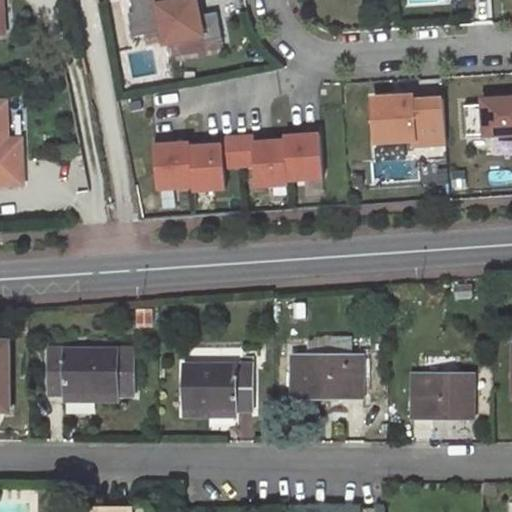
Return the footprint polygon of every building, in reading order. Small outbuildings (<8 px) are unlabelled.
[(215,0),(132,0),(135,12),(130,13),(135,36),(164,30),(167,42),(204,35),(205,42),(223,38),(215,0)] [(414,96),(374,99),(377,143),(416,140),(416,146),(447,144),(444,99),(414,101),(414,96)] [(484,104),(464,105),(466,136),(511,133),(511,98),(484,100),(484,104)] [(8,101),(0,101),(0,184),(25,184),(24,152),(10,152),(9,138),(8,101)] [(171,135),(155,136),(157,187),(194,185),(194,189),(225,188),(224,166),(255,165),(256,186),(288,184),(288,180),(324,178),(321,128),(305,129),(305,135),(286,136),(286,141),(255,142),(255,135),(222,137),(222,144),(191,145),(190,141),(171,142),(171,135)] [(23,138),(9,138),(10,152),(24,152),(23,138)] [(471,287),(458,287),(459,298),(472,297),(471,287)] [(11,342),(0,342),(0,411),(10,411),(11,342)] [(50,395),(65,395),(118,395),(134,395),(134,349),(50,350),(50,395)] [(363,357),(294,357),(294,398),(363,398),(363,357)] [(185,410),(236,410),(253,411),(253,365),(185,366),(185,410)] [(474,377),(414,376),(414,415),(434,415),(434,417),(474,418),(474,377)]
